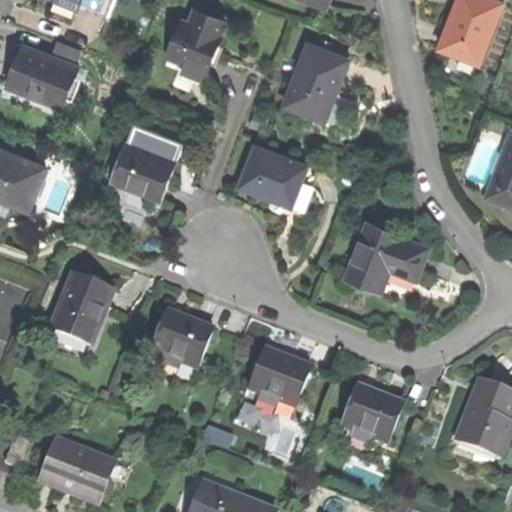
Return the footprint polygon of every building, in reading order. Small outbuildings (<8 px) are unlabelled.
[(111,0),(79,0),(77,7),(105,17),(111,0)] [(304,0),(327,9),(330,0),(304,0)] [(504,3),(496,0),(458,0),(440,48),(453,53),(477,63),(480,64),(504,3)] [(196,65),(209,71),(223,35),(221,34),(226,21),(198,10),(192,24),(185,21),(171,56),(196,65)] [(58,40),(52,56),(76,65),(83,49),(58,40)] [(52,56),(23,44),(15,65),(8,85),(65,107),(80,66),(76,65),(52,56)] [(287,106),(327,122),(337,94),(350,60),(311,44),(287,106)] [(471,79),(477,63),(453,53),(446,69),(452,72),(471,79)] [(511,134),(505,150),(511,152),(511,155),(496,197),(511,202),(511,134)] [(114,181),(164,200),(169,185),(178,161),(128,142),(114,181)] [(47,165),(0,147),(0,198),(8,201),(9,198),(31,207),(47,165)] [(263,194),(294,206),(309,166),(257,147),(242,186),(263,194)] [(488,194),(496,197),(511,155),(511,152),(505,150),(488,194)] [(364,284),(379,290),(389,264),(420,275),(430,247),(369,224),(349,278),(364,284)] [(93,345),(115,290),(97,283),(74,274),(53,329),(93,345)] [(200,367),(215,328),(189,319),(168,311),(154,350),(200,367)] [(296,406),(311,366),(289,357),(265,349),(250,389),(296,406)] [(457,438),(499,455),(511,423),(508,421),(511,411),(511,392),(501,388),(481,379),(457,438)] [(342,424),(389,442),(404,403),(378,393),(357,385),(342,424)] [(6,461),(22,467),(31,439),(16,434),(6,461)] [(75,493),(100,502),(116,461),(57,439),(42,480),(63,488),(65,484),(71,486),(77,488),(75,493)] [(275,511),(277,510),(204,482),(191,511),(275,511)]
